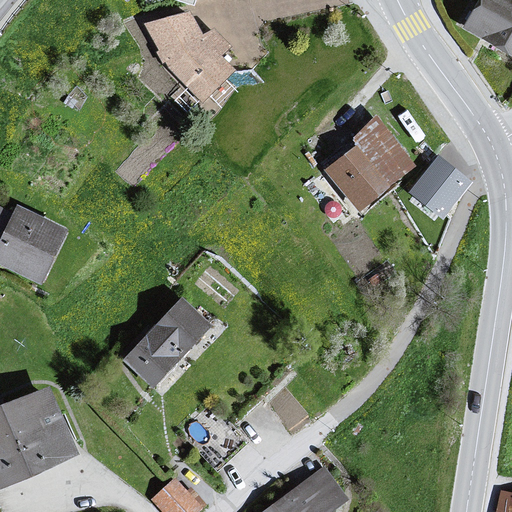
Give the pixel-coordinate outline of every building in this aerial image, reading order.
[(511,0),(477,0),(458,31),(511,63),(511,0)] [(153,59),(200,109),(232,77),(221,61),(229,53),(210,33),(199,37),(191,18),(142,29),(153,59)] [(214,95),(222,105),(239,90),(230,81),(214,95)] [(378,133),(324,177),(359,218),(412,171),(378,133)] [(411,196),(443,224),(468,191),(438,164),(411,196)] [(14,210),(0,237),(0,272),(38,295),(66,240),(14,210)] [(177,304),(120,366),(153,394),(209,332),(177,304)] [(45,392),(0,412),(0,493),(74,464),(45,392)] [(321,475),(266,511),(344,511),(346,508),(321,475)] [(150,506),(156,511),(193,511),(173,484),(150,506)] [(511,511),(511,496),(498,494),(494,511),(511,511)]
